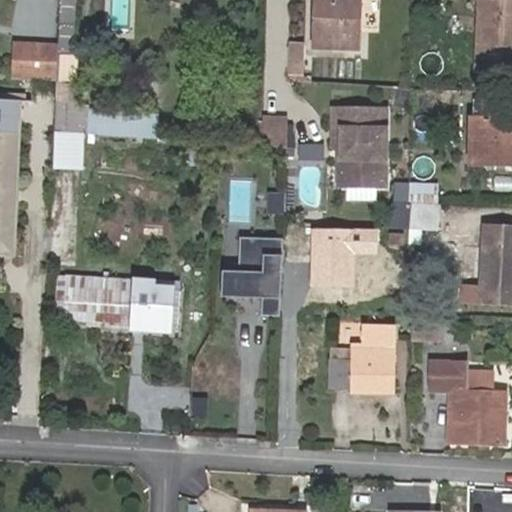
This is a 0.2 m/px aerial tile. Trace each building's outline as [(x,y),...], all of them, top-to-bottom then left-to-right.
[(73,86),(76,0),(61,0),(60,46),(58,81),(58,85),(73,86)] [(316,0),(314,49),(357,50),(358,0),(316,0)] [(511,0),(480,0),(477,69),(511,70),(511,0)] [(306,44),(290,43),(289,81),(304,82),(306,44)] [(15,45),(14,80),(41,80),(58,81),(60,46),(43,46),(15,45)] [(0,250),(12,251),(17,102),(0,101),(0,250)] [(83,131),(85,103),(57,101),(56,129),(77,131),(83,131)] [(23,102),(17,102),(12,251),(0,250),(0,260),(18,261),(23,102)] [(504,104),(475,103),(474,119),(470,119),(471,165),(511,166),(511,125),(504,125),(505,118),(504,117),(504,104)] [(386,116),(334,114),(333,153),(339,153),(338,190),(384,192),(386,116)] [(287,117),(262,115),(261,145),(286,147),(287,121),(287,117)] [(295,122),(287,121),(286,147),(286,154),(293,155),(295,122)] [(56,129),(55,160),(75,162),(77,131),(56,129)] [(300,149),(300,163),(323,163),(323,149),(300,149)] [(284,213),(284,193),(270,193),(269,212),(284,213)] [(437,196),(409,194),(409,203),(437,204),(437,196)] [(408,228),(409,203),(391,202),(390,227),(408,228)] [(437,204),(409,203),(408,228),(408,243),(419,244),(420,228),(436,229),(437,204)] [(511,230),(484,228),(480,286),(463,286),(462,301),(511,303),(511,230)] [(280,314),(283,238),(240,236),(239,270),(223,270),(222,295),(262,296),(261,313),(280,314)] [(151,282),(88,278),(86,318),(137,321),(138,324),(167,326),(170,290),(151,288),(151,282)] [(438,337),(439,320),(413,319),(412,336),(438,337)] [(352,363),(334,362),(334,385),(355,386),(354,390),(393,392),(395,325),(362,324),(361,347),(351,347),(352,351),(352,363)] [(334,350),(334,362),(352,363),(352,351),(334,350)] [(465,390),(465,371),(465,368),(431,366),(430,388),(452,389),(465,390)] [(495,372),(465,371),(465,390),(452,389),(451,443),(502,445),(504,392),(494,391),(495,372)]
